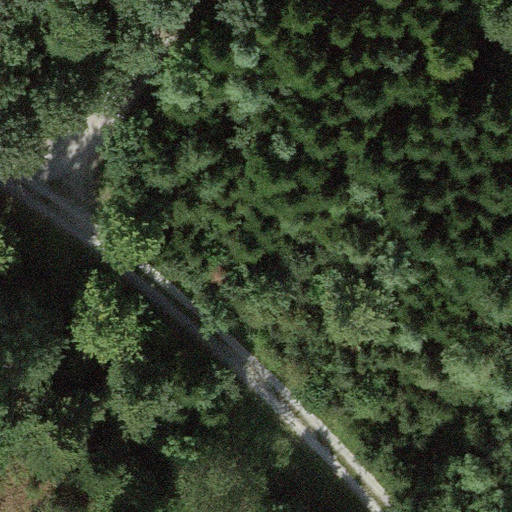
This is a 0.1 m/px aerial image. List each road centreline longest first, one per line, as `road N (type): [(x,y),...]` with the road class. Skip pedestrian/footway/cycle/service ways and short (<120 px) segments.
road 1 (track): [(370,511),(108,241),(0,172)]
road 2 (track): [(5,176),(102,137),(186,0)]
